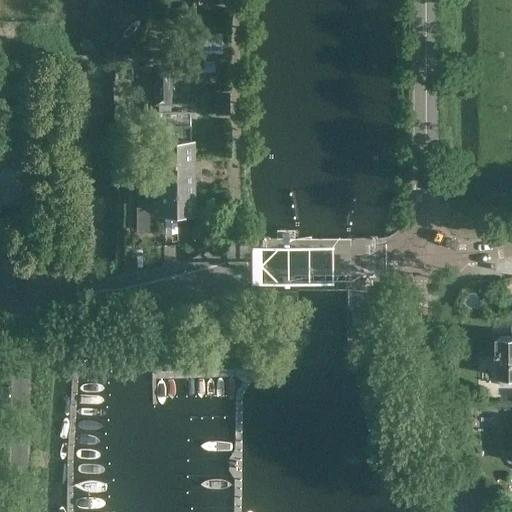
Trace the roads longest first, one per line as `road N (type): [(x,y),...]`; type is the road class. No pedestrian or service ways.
road 1 (tertiary): [(21,298),(140,285),(250,258),(415,256)]
road 2 (residential): [(468,511),(441,459),(427,406),(415,256)]
road 3 (tertiary): [(415,256),(425,225),(424,0)]
road 4 (unclassified): [(19,511),(21,298)]
